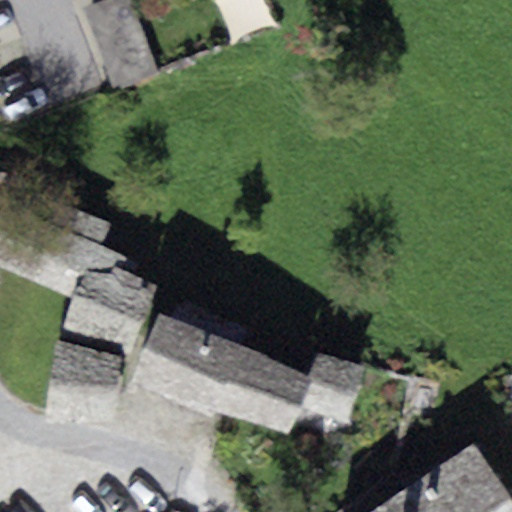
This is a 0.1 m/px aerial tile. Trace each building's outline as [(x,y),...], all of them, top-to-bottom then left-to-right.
[(138,263),(0,209),(0,271),(70,300),(58,337),(129,355),(159,289),(129,278),(138,263)] [(309,379),(156,317),(127,389),(209,422),(215,409),(285,437),(295,413),(309,379)] [(120,362),(55,345),(43,425),(111,427),(120,362)] [(366,370),(314,354),(309,379),(295,413),(342,430),(366,370)] [(511,511),(511,505),(473,447),(375,511),(511,511)]
